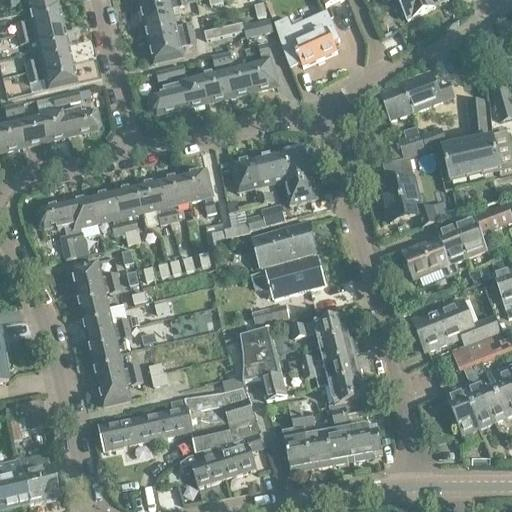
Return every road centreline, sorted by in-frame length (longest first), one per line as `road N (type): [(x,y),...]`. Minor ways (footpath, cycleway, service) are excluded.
road 1 (residential): [(419,488),(323,107)]
road 2 (residential): [(90,511),(54,353),(0,232)]
road 3 (residential): [(135,154),(323,107)]
road 4 (residential): [(135,154),(97,0)]
road 5 (unclassified): [(419,488),(274,511)]
road 6 (residential): [(135,154),(0,183)]
